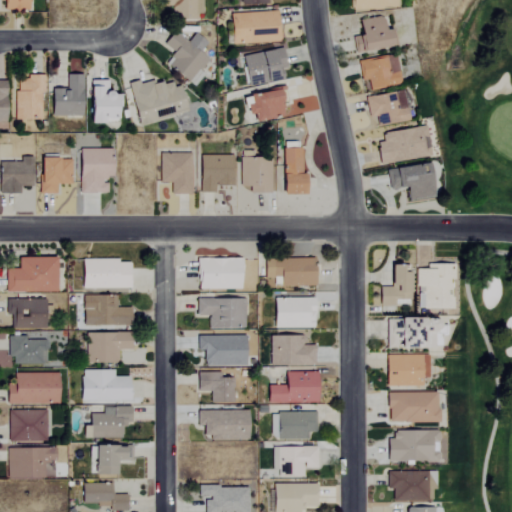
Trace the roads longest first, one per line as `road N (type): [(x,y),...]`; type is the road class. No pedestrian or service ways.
road 1 (residential): [(352,511),(351,229),(309,0)]
road 2 (residential): [(511,229),(0,230)]
road 3 (residential): [(167,511),(158,229)]
road 4 (residential): [(130,37),(0,37)]
